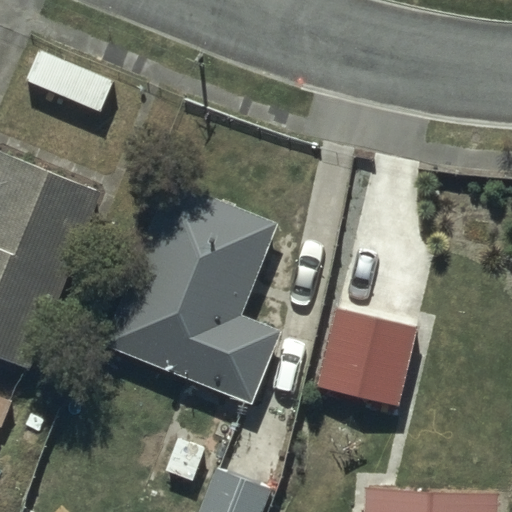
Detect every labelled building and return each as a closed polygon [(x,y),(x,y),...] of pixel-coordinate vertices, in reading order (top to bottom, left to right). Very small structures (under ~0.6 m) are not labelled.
[(112,71),(40,38),(26,67),(98,100),(112,71)] [(0,342),(29,354),(99,179),(0,139),(0,342)] [(276,209),(170,167),(105,332),(253,390),(281,318),(239,302),(276,209)] [(419,329),(341,312),(323,388),(402,406),(419,329)] [(256,511),(271,477),(215,455),(191,511),(256,511)] [(511,511),(380,499),(378,511),(511,511)]
